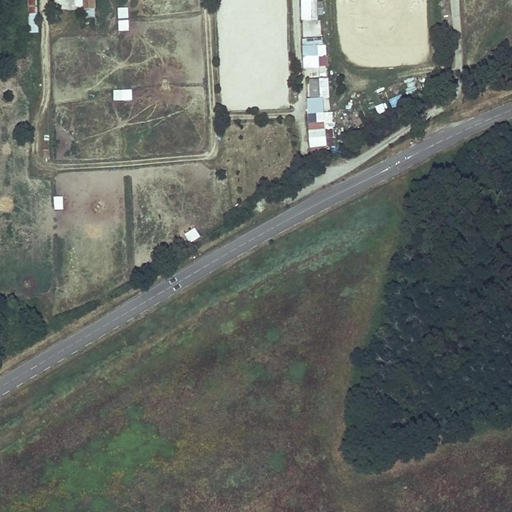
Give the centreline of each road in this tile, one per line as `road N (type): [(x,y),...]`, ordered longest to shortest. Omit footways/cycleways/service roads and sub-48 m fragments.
road 1 (unclassified): [(511,108),(331,196),(0,387)]
road 2 (track): [(303,116),(216,117),(207,0)]
